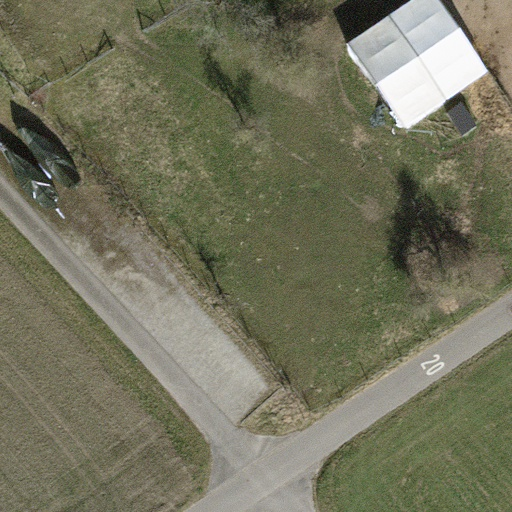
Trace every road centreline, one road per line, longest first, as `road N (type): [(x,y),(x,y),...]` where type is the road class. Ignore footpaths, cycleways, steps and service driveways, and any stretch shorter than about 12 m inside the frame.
road 1 (track): [(0,184),(295,511)]
road 2 (residential): [(511,312),(266,479)]
